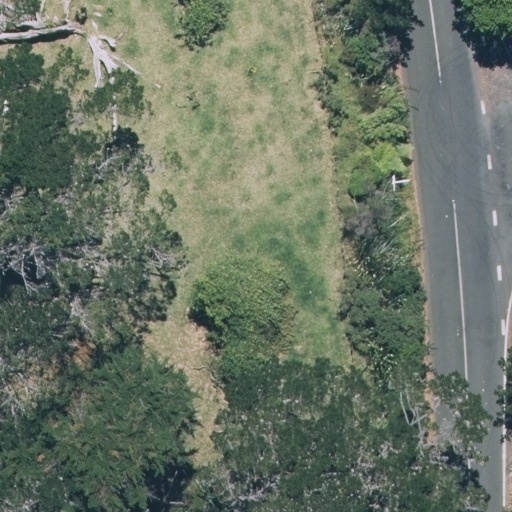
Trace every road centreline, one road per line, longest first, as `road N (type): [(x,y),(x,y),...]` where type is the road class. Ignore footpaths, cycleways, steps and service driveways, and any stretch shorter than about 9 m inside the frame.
road 1 (unclassified): [(466,511),(449,159)]
road 2 (unclassified): [(449,159),(429,0)]
